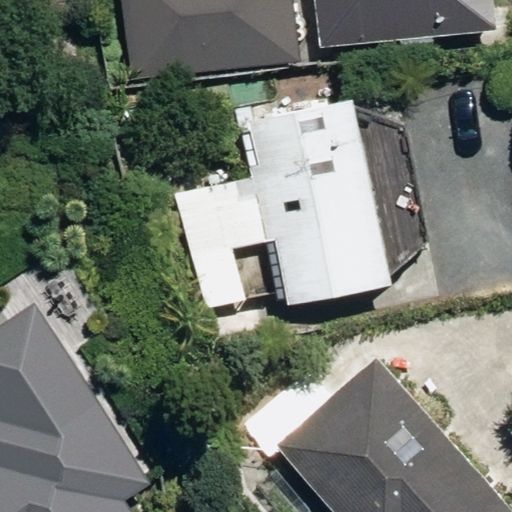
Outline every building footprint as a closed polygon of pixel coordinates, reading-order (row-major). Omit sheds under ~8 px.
[(289,0),(122,0),(132,83),(297,64),(289,0)] [(312,0),(317,47),(493,31),(490,0),(312,0)] [(353,95),(249,116),(262,179),(179,196),(202,308),(243,300),(232,249),(274,241),(288,304),(392,283),(353,95)] [(165,474),(42,299),(0,327),(0,417),(1,419),(0,419),(0,511),(144,511),(134,496),(165,474)] [(508,511),(379,363),(279,452),(332,511),(508,511)]
